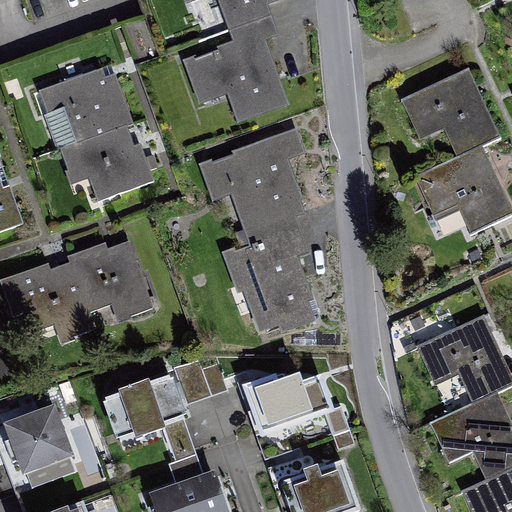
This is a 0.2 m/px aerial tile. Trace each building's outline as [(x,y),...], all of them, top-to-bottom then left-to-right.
[(285,0),(182,0),(185,8),(208,0),(215,0),(233,49),(184,66),(200,109),(228,99),(238,128),(289,110),(268,52),(281,47),(267,7),(286,0),(285,0)] [(470,71),(403,102),(421,141),(446,130),(458,156),(482,146),(500,137),(470,71)] [(117,73),(42,99),(74,190),(86,186),(96,214),(158,193),(117,73)] [(300,137),(202,171),(215,207),(230,201),(251,253),(231,261),(240,295),(248,292),(261,333),(317,316),(300,266),(310,263),(299,225),(309,221),(293,169),(308,163),(300,137)] [(458,156),(414,176),(435,222),(462,209),(472,232),(511,213),(511,212),(482,146),(458,156)] [(0,244),(27,235),(0,159),(0,244)] [(132,246),(9,289),(25,335),(57,324),(65,346),(98,334),(92,317),(113,310),(119,325),(156,312),(132,246)] [(511,366),(489,316),(414,350),(435,395),(466,381),(478,408),(502,397),(511,392),(511,366)] [(310,367),(284,376),(255,386),(273,439),(347,414),(334,377),(315,383),(310,367)] [(179,376),(104,403),(120,447),(195,421),(179,376)] [(490,484),(511,473),(511,417),(502,397),(478,408),(434,428),(445,450),(469,439),(490,484)] [(59,409),(6,429),(24,474),(77,454),(59,409)] [(287,485),(297,511),(369,511),(374,510),(354,459),(287,485)] [(511,511),(511,473),(490,484),(462,496),(469,511),(511,511)] [(238,511),(223,474),(157,500),(161,511),(238,511)] [(95,511),(92,503),(70,511),(95,511)]
